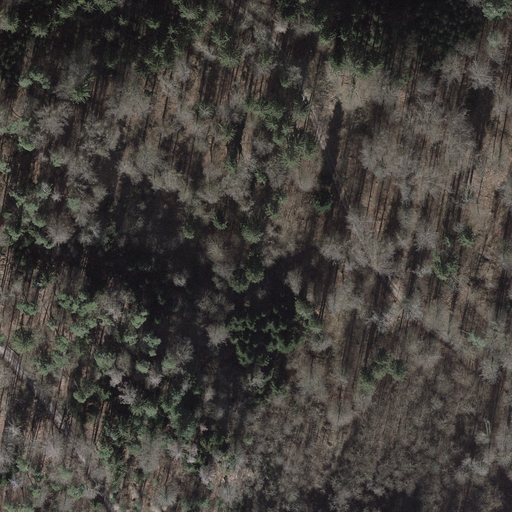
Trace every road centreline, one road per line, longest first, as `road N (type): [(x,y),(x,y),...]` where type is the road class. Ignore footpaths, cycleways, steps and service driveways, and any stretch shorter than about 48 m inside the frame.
road 1 (track): [(224,0),(299,80),(326,159),(404,313),(511,367)]
road 2 (track): [(0,350),(114,511)]
